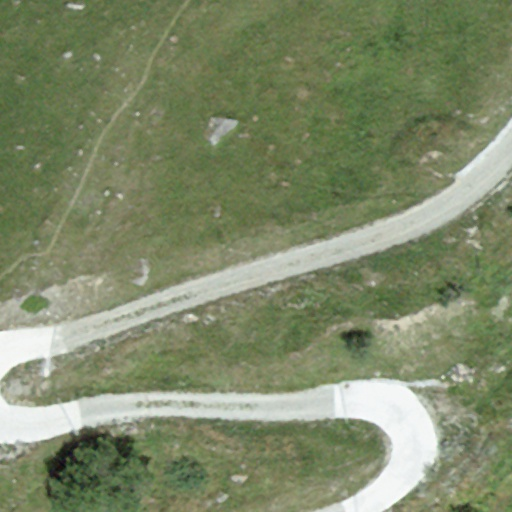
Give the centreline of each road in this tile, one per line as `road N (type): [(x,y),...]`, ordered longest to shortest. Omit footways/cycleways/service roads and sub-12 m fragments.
road 1 (track): [(0,352),(80,337),(398,233),(436,215),(511,141)]
road 2 (track): [(348,511),(373,502),(396,476),(405,449),(384,409),(356,403),(245,414),(142,405),(20,432),(0,427)]
